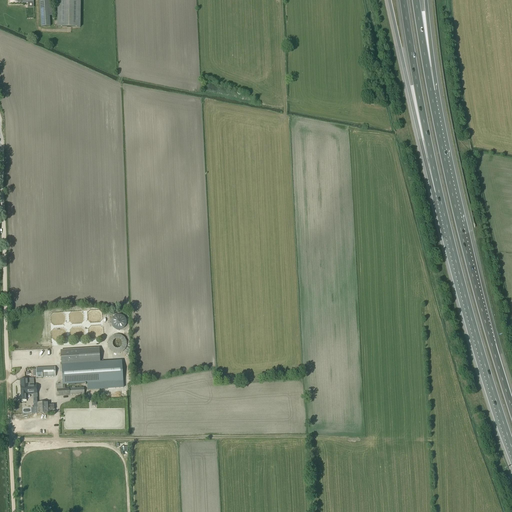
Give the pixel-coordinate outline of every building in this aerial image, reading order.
[(47,0),(39,0),(41,26),(50,26),(47,0)] [(56,0),(56,28),(80,28),(79,0),(56,0)] [(105,340),(107,353),(124,350),(123,340),(118,341),(118,338),(105,340)] [(60,384),(56,384),(57,396),(84,394),(83,383),(86,382),(86,389),(122,387),(121,361),(99,362),(99,349),(60,351),(62,381),(60,381),(60,384)] [(55,368),(36,368),(36,373),(42,372),(43,377),(55,377),(55,368)] [(21,386),(20,386),(21,400),(26,400),(26,395),(37,394),(36,386),(28,386),(28,380),(20,380),(21,386)] [(47,402),(37,403),(37,413),(47,413),(47,402)]
